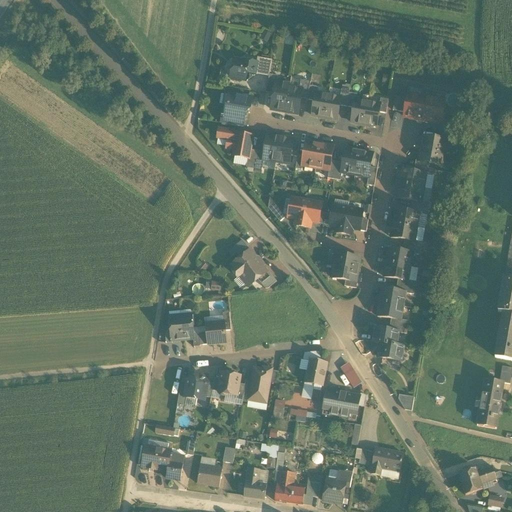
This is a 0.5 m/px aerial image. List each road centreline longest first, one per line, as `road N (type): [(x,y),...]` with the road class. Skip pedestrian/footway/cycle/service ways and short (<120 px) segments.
road 1 (unclassified): [(56,0),(333,317)]
road 2 (track): [(223,188),(170,268),(123,511)]
road 3 (residential): [(333,317),(363,295),(392,145),(256,121)]
road 4 (unclassified): [(344,335),(457,511)]
road 5 (residential): [(159,363),(325,346),(344,335)]
road 6 (residential): [(298,511),(126,491)]
road 7 (track): [(0,378),(149,364)]
road 8 (track): [(212,0),(182,141)]
